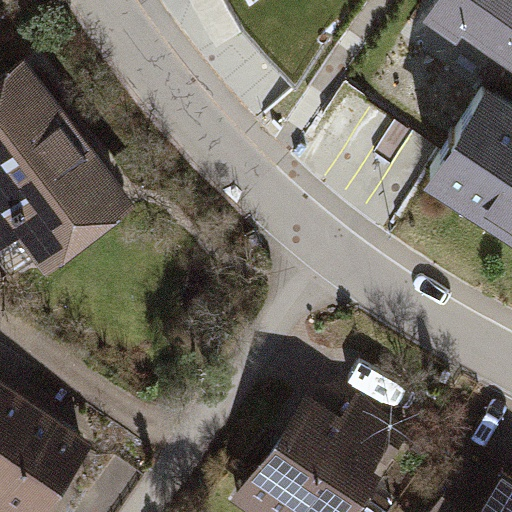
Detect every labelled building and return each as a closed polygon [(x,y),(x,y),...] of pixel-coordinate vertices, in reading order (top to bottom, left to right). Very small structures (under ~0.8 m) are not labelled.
[(511,0),(438,0),(425,20),(458,43),(465,34),(511,66),(511,0)] [(134,209),(22,65),(0,82),(0,254),(12,245),(40,281),(134,209)] [(511,99),(483,80),(422,174),(511,231),(511,99)] [(44,511),(90,445),(0,383),(0,511),(44,511)] [(336,424),(304,402),(230,508),(236,511),(352,511),(405,436),(353,400),(336,424)] [(511,511),(511,482),(499,473),(493,481),(466,462),(430,511),(511,511)]
